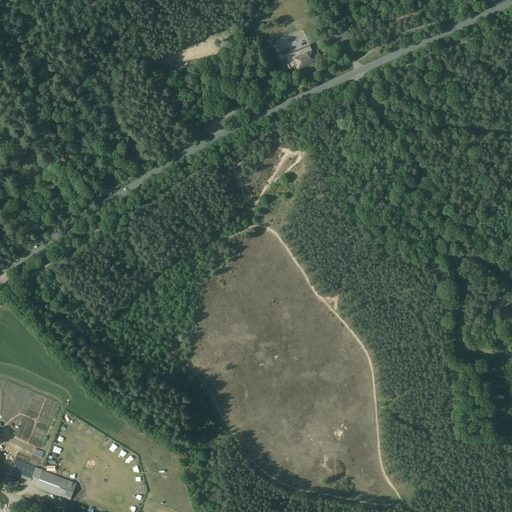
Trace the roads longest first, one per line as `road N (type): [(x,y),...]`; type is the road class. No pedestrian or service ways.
road 1 (track): [(161,342),(218,243),(249,226),(272,228),(369,357),(380,462),(407,505)]
road 2 (secondary): [(0,272),(195,148),(356,72)]
road 3 (track): [(161,342),(197,377),(245,454),(269,477),(421,511)]
road 4 (unclassified): [(511,265),(470,229),(356,72)]
road 5 (track): [(161,342),(123,362),(0,275)]
road 6 (secondary): [(356,72),(511,2)]
road 7 (track): [(120,0),(162,71),(189,73),(204,64)]
